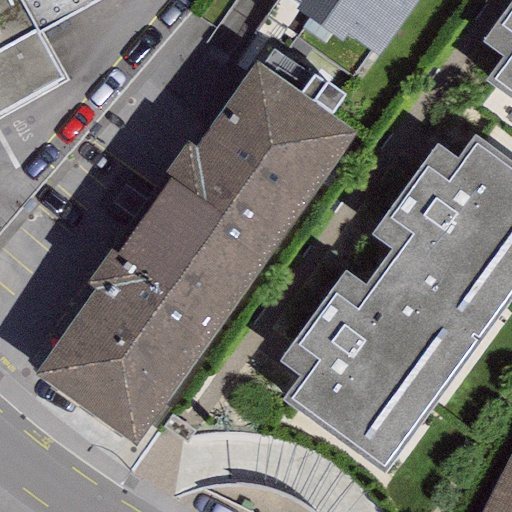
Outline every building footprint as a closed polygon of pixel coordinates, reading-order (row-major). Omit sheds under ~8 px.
[(0,0),(0,111),(63,73),(37,28),(86,0),(0,0)] [(414,0),(295,0),(295,1),(342,34),(346,28),(379,51),(414,0)] [(484,75),(511,95),(511,0),(508,0),(482,37),(501,51),(484,75)] [(358,126),(255,54),(192,140),(186,136),(162,169),(168,172),(123,238),(117,233),(86,273),(96,282),(35,370),(132,440),(358,126)] [(280,395),(384,469),(511,292),(511,158),(474,130),(456,155),(435,140),(370,230),(390,244),(363,281),(343,267),(277,358),(297,372),(280,395)] [(511,511),(511,451),(481,511),(511,511)]
